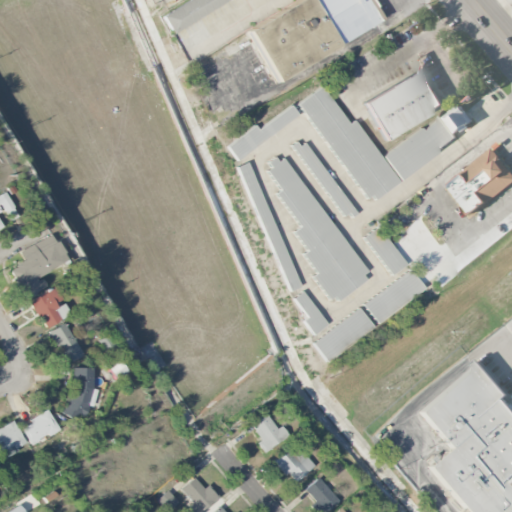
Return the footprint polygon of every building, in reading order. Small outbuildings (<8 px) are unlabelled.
[(186,0),(160,14),(169,32),(232,0),(186,0)] [(296,0),(243,27),(269,80),(380,24),(368,0),(296,0)] [(361,99),(382,140),(444,108),(423,67),(361,99)] [(296,101),(365,203),(457,140),(440,115),(379,156),(353,119),(346,124),(320,85),(296,101)] [(296,115),(289,104),(256,129),(253,124),(224,146),(234,160),(296,115)] [(471,125),(464,107),(445,115),(452,133),(471,125)] [(354,213),(301,137),(290,145),(343,221),(354,213)] [(468,218),(511,184),(511,172),(493,147),(443,185),(468,218)] [(280,152),(262,164),(279,189),(274,192),(297,226),(291,230),(305,251),(299,255),(331,303),(367,278),(280,152)] [(282,292),(295,288),(250,160),(237,165),(282,292)] [(0,228),(1,227),(0,225),(0,205),(9,221),(16,217),(3,193),(0,194),(0,228)] [(404,264),(376,226),(361,237),(389,275),(404,264)] [(64,261),(50,234),(18,251),(23,261),(7,270),(23,300),(43,289),(36,276),(64,261)] [(423,290),(409,269),(359,302),(373,323),(423,290)] [(29,299),(41,328),(67,317),(55,288),(29,299)] [(325,324),(300,290),(287,300),(311,334),(325,324)] [(308,343),(323,362),(371,326),(356,306),(308,343)] [(65,364),(81,356),(64,323),(48,331),(65,364)] [(511,511),(511,409),(502,398),(504,396),(476,362),(415,413),(446,451),(426,468),(463,511),(511,511)] [(89,368),(69,367),(68,418),(87,419),(89,368)] [(22,425),(35,448),(48,440),(46,437),(57,430),(46,411),(22,425)] [(274,429),(263,414),(248,425),(259,440),(255,443),(262,453),(285,436),(278,426),(274,429)] [(0,426),(0,458),(24,445),(10,420),(0,426)] [(290,452),(286,447),(271,459),(291,483),(311,467),(296,447),(290,452)] [(206,485),(202,489),(193,478),(179,490),(192,504),(188,508),(191,511),(200,511),(217,497),(206,485)] [(313,511),(323,511),(336,505),(320,478),(303,488),(311,502),(309,503),(313,511)] [(165,511),(177,503),(166,491),(155,501),(164,511),(165,511)] [(223,511),(215,503),(204,511),(223,511)]
